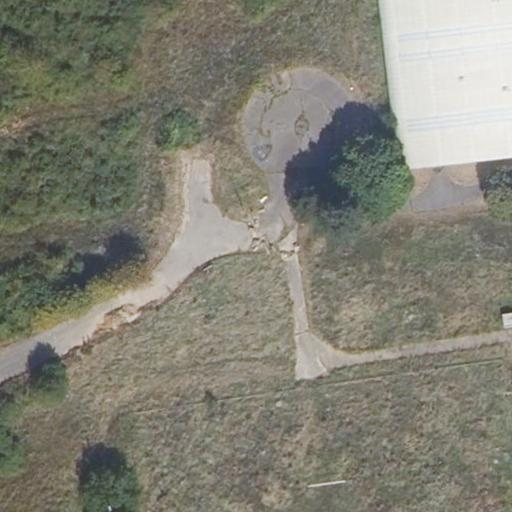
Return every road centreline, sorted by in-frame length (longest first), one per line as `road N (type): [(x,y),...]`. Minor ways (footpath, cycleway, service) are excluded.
road 1 (unclassified): [(0,372),(112,320),(177,273),(197,234),(200,177)]
road 2 (track): [(306,361),(500,333)]
road 3 (track): [(278,221),(291,254),(308,380)]
